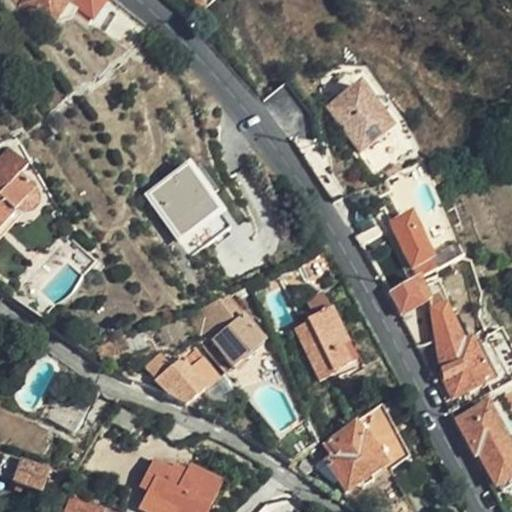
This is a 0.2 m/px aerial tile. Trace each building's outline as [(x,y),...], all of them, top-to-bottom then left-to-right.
[(91,17),(104,0),(13,0),(13,1),(48,25),(53,17),(64,0),(79,10),(91,17)] [(64,0),(53,17),(61,22),(70,20),(72,19),(79,10),(64,0)] [(343,68),(358,88),(369,79),(364,72),(343,68)] [(326,111),(358,154),(401,123),(369,79),(358,88),(326,111)] [(33,194),(35,192),(20,176),(28,168),(15,156),(0,172),(0,229),(14,216),(15,217),(17,214),(20,215),(25,217),(28,217),(31,216),(33,215),(36,212),(38,209),(38,206),(39,203),(37,199),(36,196),(33,194)] [(204,163),(194,170),(213,198),(223,191),(204,163)] [(191,166),(150,194),(196,260),(238,233),(213,198),(191,166)] [(431,261),(411,217),(390,227),(411,270),(431,261)] [(325,249),(319,252),(332,276),(339,273),(325,249)] [(319,252),(294,266),(308,290),(332,276),(319,252)] [(0,284),(10,265),(0,259),(0,284)] [(386,296),(399,318),(422,306),(410,283),(386,296)] [(306,326),(293,333),(318,386),(332,380),(330,377),(354,366),(321,295),(305,303),(309,311),(313,320),(304,324),(306,326)] [(487,381),(468,344),(463,347),(437,299),(428,304),(440,367),(448,392),(451,399),(487,381)] [(262,347),(233,309),(214,325),(223,335),(209,345),(231,372),(262,347)] [(300,314),(304,324),(313,320),(309,311),(300,314)] [(511,341),(501,347),(511,368),(511,341)] [(155,386),(166,401),(183,410),(205,392),(182,364),(155,386)] [(73,437),(85,416),(57,400),(45,421),(73,437)] [(487,405),(454,421),(473,458),(478,455),(494,487),(502,492),(511,486),(511,454),(487,405)] [(409,462),(381,407),(351,427),(353,431),(323,450),(321,446),(307,456),(314,466),(328,457),(331,462),(325,466),(345,496),(387,468),(391,473),(409,462)] [(41,495),(47,473),(5,458),(0,470),(0,475),(17,482),(16,486),(18,486),(25,488),(41,495)] [(190,471),(187,475),(184,480),(173,474),(152,461),(142,479),(149,484),(141,498),(165,511),(209,511),(222,490),(190,471)] [(450,481),(441,463),(416,475),(425,492),(450,481)] [(184,480),(187,475),(176,469),(173,474),(184,480)] [(134,493),(141,498),(149,484),(142,479),(134,493)] [(25,488),(18,486),(16,492),(22,494),(25,488)] [(98,511),(100,508),(71,497),(65,511),(98,511)]
